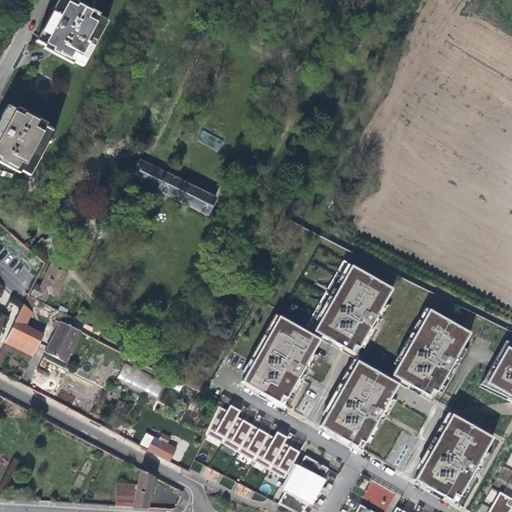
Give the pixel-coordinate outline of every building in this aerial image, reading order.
[(82,66),(106,21),(67,0),(57,0),(35,41),(59,53),(82,66)] [(29,175),(47,142),(49,143),(52,138),(50,137),(53,130),(7,106),(0,118),(0,159),(6,163),(29,175)] [(201,132),(197,143),(218,150),(222,139),(201,132)] [(89,171),(101,144),(87,138),(75,165),(89,171)] [(139,158),(129,177),(155,190),(165,195),(207,216),(217,197),(215,196),(139,158)] [(372,326),(377,316),(383,319),(390,306),(385,303),(393,288),(343,261),(306,327),(321,335),(337,344),(356,355),(364,339),(372,326)] [(47,292),(54,295),(65,272),(50,265),(39,287),(35,285),(31,294),(43,300),(47,292)] [(31,311),(36,299),(27,295),(23,303),(31,311)] [(34,313),(31,311),(23,303),(0,351),(0,367),(8,351),(29,362),(43,335),(28,327),(34,313)] [(420,325),(429,309),(425,307),(417,323),(420,325)] [(450,369),(456,360),(461,363),(469,349),(463,346),(471,332),(429,309),(420,325),(418,329),(404,354),(392,375),(415,388),(434,398),(443,383),(450,369)] [(59,311),(54,319),(59,321),(63,313),(59,311)] [(0,334),(9,319),(0,313),(0,334)] [(270,333),(279,317),(275,315),(267,331),(270,333)] [(293,391),(306,368),(311,370),(318,357),(313,354),(321,340),(279,316),(279,317),(270,333),(268,337),(254,362),(243,383),(254,389),(270,398),(284,406),(293,391)] [(80,331),(59,321),(54,319),(51,325),(56,327),(44,351),(65,362),(80,331)] [(368,341),(375,328),(372,326),(364,339),(368,341)] [(404,354),(418,329),(414,327),(401,352),(404,354)] [(254,362),(268,337),(264,335),(251,360),(254,362)] [(337,344),(321,335),(319,339),(321,340),(335,348),(337,344)] [(511,342),(506,339),(480,386),(511,400),(511,342)] [(349,376),(357,361),(354,359),(345,374),(349,376)] [(379,421),(384,411),(389,414),(397,401),(392,398),(400,384),(398,382),(358,360),(346,381),(333,405),(321,426),(363,450),(371,435),(379,421)] [(170,378),(186,385),(193,372),(176,364),(170,378)] [(123,365),(116,382),(159,397),(165,380),(123,365)] [(446,385),(454,371),(450,369),(443,383),(446,385)] [(193,372),(186,385),(203,394),(211,381),(193,372)] [(296,393),(303,379),(300,377),(293,391),(296,393)] [(333,405),(346,381),(342,379),(329,403),(333,405)] [(415,388),(400,379),(398,382),(400,384),(414,391),(415,388)] [(270,398),(254,389),(251,392),(268,401),(270,398)] [(444,429),(452,414),(449,412),(440,427),(444,429)] [(484,467),(492,454),(487,451),(495,436),(453,413),(444,429),(441,434),(428,458),(416,479),(423,483),(439,492),(458,503),(466,487),(474,474),(479,464),(484,467)] [(201,449),(215,455),(230,425),(216,420),(213,424),(201,449)] [(375,437),(382,423),(379,421),(371,435),(375,437)] [(344,439),(328,430),(326,434),(342,443),(344,439)] [(215,456),(229,463),(241,438),(227,431),(215,456)] [(166,444),(170,437),(161,432),(157,439),(160,441),(166,444)] [(428,458),(441,434),(438,432),(424,456),(428,458)] [(230,463),(244,470),(256,445),(242,438),(230,463)] [(244,470),(258,476),(274,446),(259,441),(256,445),(244,470)] [(159,442),(153,454),(168,462),(174,450),(165,445),(159,442)] [(272,484),(286,462),(270,454),(258,476),(272,484)] [(294,511),(306,511),(330,469),(307,456),(280,505),(294,511)] [(499,478),(509,481),(511,470),(511,469),(502,466),(499,478)] [(154,477),(140,469),(137,484),(116,482),(115,506),(147,508),(150,497),(154,477)] [(470,490),(477,476),(474,474),(466,487),(470,490)] [(366,490),(371,482),(366,479),(361,487),(366,490)] [(439,492),(423,483),(421,487),(437,496),(439,492)] [(508,511),(511,508),(511,497),(499,492),(487,511),(508,511)]
